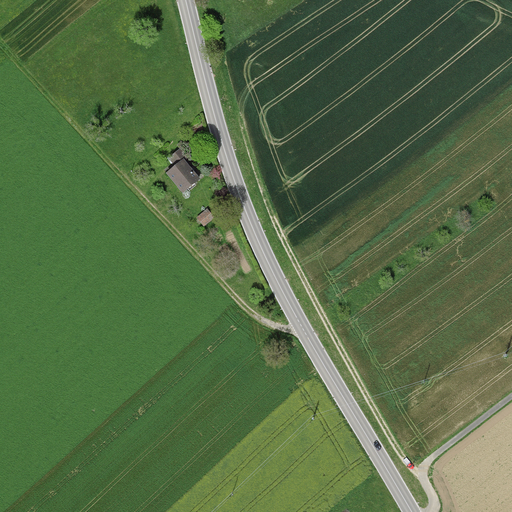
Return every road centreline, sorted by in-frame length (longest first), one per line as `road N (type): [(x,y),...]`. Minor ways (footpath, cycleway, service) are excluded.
road 1 (secondary): [(185,0),(222,143),(259,243),(411,511)]
road 2 (track): [(302,327),(277,325),(246,308),(0,43)]
